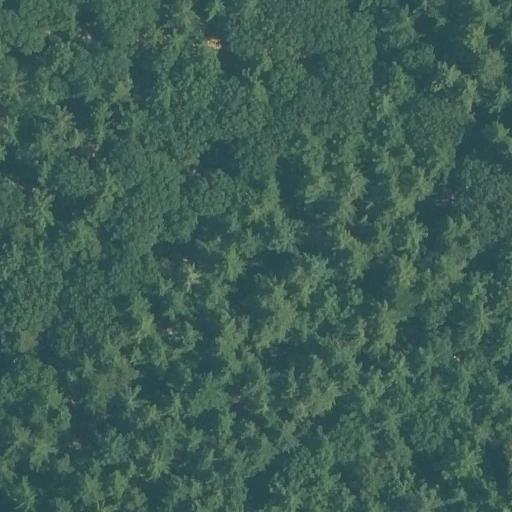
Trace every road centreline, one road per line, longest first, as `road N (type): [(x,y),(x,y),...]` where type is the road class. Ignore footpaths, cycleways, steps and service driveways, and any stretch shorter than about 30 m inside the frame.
road 1 (track): [(406,0),(0,377)]
road 2 (track): [(511,187),(361,0)]
